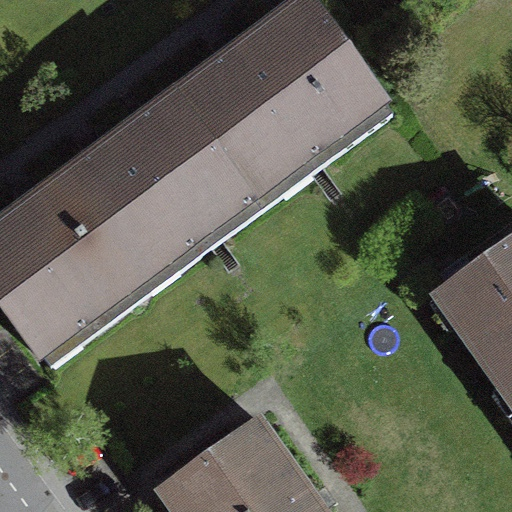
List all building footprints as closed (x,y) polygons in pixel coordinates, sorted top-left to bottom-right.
[(309,0),(301,0),(192,81),(269,185),(384,101),(309,0)] [(192,81),(74,167),(152,271),(269,185),(192,81)] [(152,271),(74,167),(0,221),(0,304),(37,355),(152,271)] [(511,240),(436,294),(511,400),(511,240)] [(320,511),(255,422),(161,490),(176,511),(320,511)]
